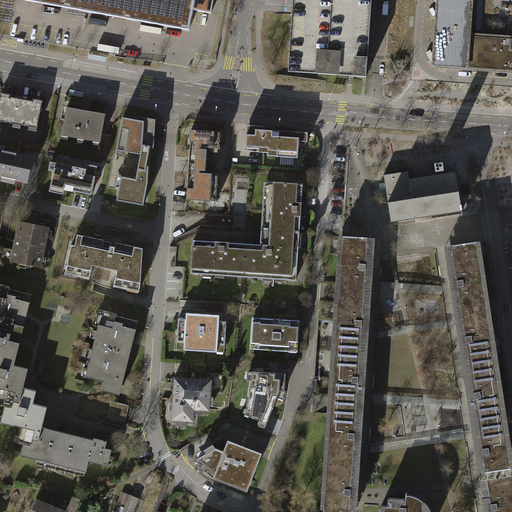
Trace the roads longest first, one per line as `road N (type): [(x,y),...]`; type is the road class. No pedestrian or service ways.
road 1 (residential): [(253,511),(307,378),(326,110)]
road 2 (residential): [(163,231),(155,433),(175,473),(245,511)]
road 3 (residential): [(485,121),(482,148),(511,348)]
road 4 (tertiary): [(174,91),(0,60)]
road 5 (residential): [(163,231),(0,196)]
road 6 (tertiary): [(485,121),(326,110)]
road 7 (residential): [(174,91),(163,231)]
